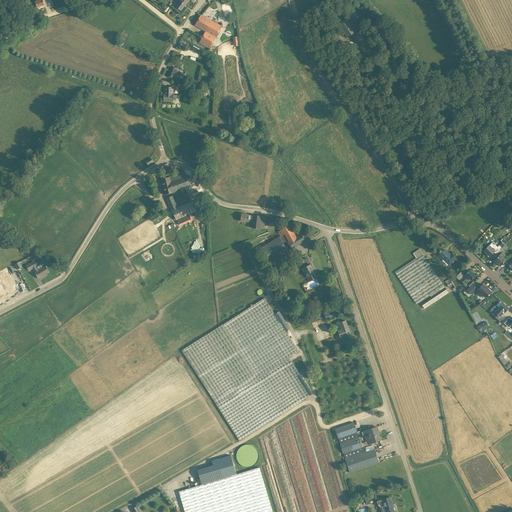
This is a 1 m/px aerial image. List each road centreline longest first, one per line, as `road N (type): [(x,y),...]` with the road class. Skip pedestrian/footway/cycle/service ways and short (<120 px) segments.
road 1 (unclassified): [(421,511),(326,227)]
road 2 (unclassified): [(414,221),(315,66),(292,0)]
road 3 (unclassified): [(165,162),(115,198),(56,284),(0,314)]
road 4 (unclassified): [(326,227),(220,203),(185,166),(165,162)]
road 5 (unclassified): [(165,162),(152,99),(182,29)]
road 6 (unclassified): [(511,291),(449,235),(414,221)]
